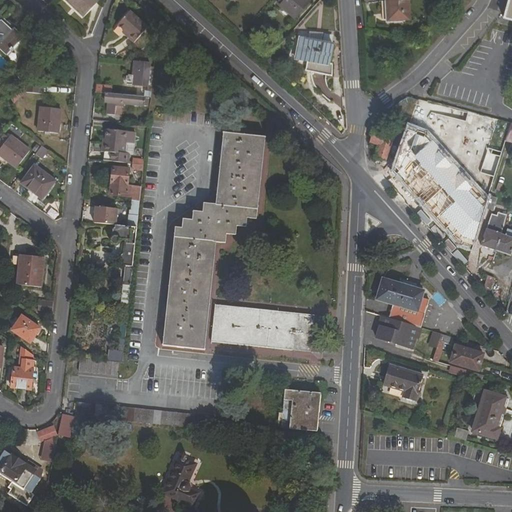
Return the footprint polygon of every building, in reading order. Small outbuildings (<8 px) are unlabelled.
[(66,0),(85,17),(100,1),(99,0),(66,0)] [(307,0),(280,0),(277,4),(295,20),(311,3),(307,0)] [(381,1),(382,22),(409,20),(408,0),(386,0),(387,1),(381,1)] [(125,32),(124,34),(135,44),(150,27),(131,11),(118,26),(125,32)] [(0,49),(7,56),(25,37),(15,28),(13,30),(2,20),(0,22),(0,49)] [(302,39),(298,60),(307,62),(305,71),(331,76),(333,68),(328,67),(332,44),(302,39)] [(133,76),(129,75),(127,77),(127,81),(128,82),(132,82),(132,85),(149,87),(152,64),(134,62),(133,76)] [(45,83),(28,81),(27,93),(44,94),(45,83)] [(110,94),(111,86),(97,85),(96,92),(106,93),(110,94)] [(17,93),(12,99),(14,106),(22,97),(17,93)] [(110,94),(106,93),(106,102),(144,106),(145,97),(110,94)] [(42,107),(39,131),(59,134),(61,110),(42,107)] [(130,125),(145,127),(146,120),(130,119),(130,125)] [(426,135),(409,128),(394,173),(471,256),(486,201),(426,135)] [(394,136),(374,129),(370,143),(380,147),(376,158),(385,162),(394,136)] [(110,162),(130,164),(131,154),(127,154),(128,132),(107,130),(106,139),(108,139),(106,152),(111,153),(110,162)] [(0,154),(17,168),(30,151),(11,136),(9,138),(4,134),(0,139),(0,154)] [(235,226),(244,227),(245,218),(255,219),(264,137),(225,134),(217,205),(207,204),(206,213),(197,212),(196,221),(235,226)] [(22,185),(32,192),(33,190),(44,198),(57,181),(36,166),(22,185)] [(112,185),(128,187),(130,170),(114,168),(112,185)] [(132,197),(129,227),(138,228),(142,189),(128,187),(112,185),(111,195),(132,197)] [(117,230),(118,208),(93,208),(93,229),(117,230)] [(503,228),(505,223),(506,216),(498,213),(497,216),(492,215),(481,246),(496,251),(503,228)] [(187,220),(186,230),(215,232),(214,242),(223,243),(224,233),(234,235),(235,226),(196,221),(187,220)] [(136,243),(138,228),(129,227),(118,226),(117,230),(115,231),(115,236),(116,236),(117,237),(115,238),(114,239),(116,240),(117,240),(119,237),(128,238),(128,243),(128,244),(132,244),(133,243),(136,243)] [(511,250),(511,231),(503,228),(496,251),(510,256),(511,250)] [(203,350),(214,242),(215,232),(186,230),(176,229),(164,346),(203,350)] [(42,287),(45,258),(22,256),(19,285),(42,287)] [(127,267),(123,295),(130,296),(133,268),(127,267)] [(484,290),(489,296),(494,278),(488,277),(484,290)] [(384,280),(378,300),(394,304),(390,319),(421,328),(430,300),(423,298),(424,291),(384,280)] [(213,341),(320,352),(324,316),(217,305),(213,341)] [(40,329),(23,317),(14,331),(30,343),(40,329)] [(390,319),(383,317),(377,339),(410,350),(414,338),(420,339),(423,329),(421,328),(390,319)] [(433,332),(429,346),(438,349),(440,342),(442,335),(433,332)] [(440,342),(444,343),(451,345),(453,338),(442,335),(440,342)] [(435,361),(439,362),(442,351),(444,343),(440,342),(438,349),(435,361)] [(484,355),(456,347),(454,354),(482,362),(484,355)] [(21,361),(33,362),(33,355),(22,348),(21,361)] [(123,361),(124,352),(110,351),(109,360),(123,361)] [(451,363),(479,371),(482,362),(454,354),(451,363)] [(80,372),(119,376),(120,363),(82,359),(80,372)] [(13,387),(32,389),(35,362),(33,362),(21,361),(20,369),(15,368),(13,387)] [(422,376),(390,366),(385,385),(405,391),(403,398),(416,402),(422,376)] [(451,366),(449,373),(464,378),(466,371),(451,366)] [(482,383),(484,376),(466,371),(464,378),(482,383)] [(286,390),(283,428),(318,431),(321,394),(286,390)] [(497,439),(499,429),(496,428),(504,398),(486,393),(475,431),(497,439)] [(76,413),(223,430),(224,418),(78,402),(76,413)] [(71,437),(75,415),(61,413),(57,434),(71,437)] [(55,436),(53,427),(37,431),(39,440),(55,436)] [(454,437),(467,441),(469,431),(458,428),(454,437)] [(11,493),(29,506),(43,483),(41,481),(43,471),(38,467),(35,470),(6,451),(0,460),(0,473),(13,482),(10,487),(13,489),(11,493)] [(180,457),(165,494),(194,507),(200,493),(187,487),(197,465),(180,457)]
